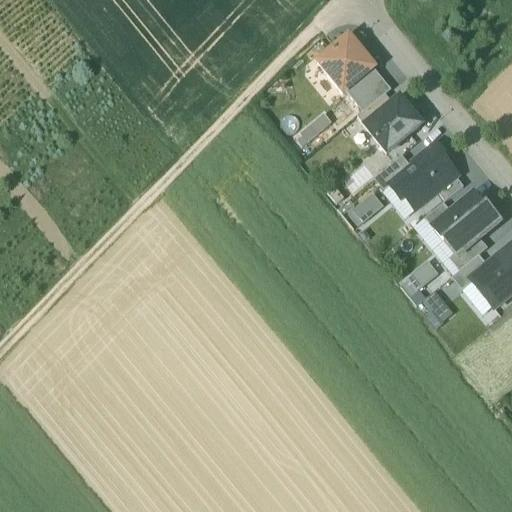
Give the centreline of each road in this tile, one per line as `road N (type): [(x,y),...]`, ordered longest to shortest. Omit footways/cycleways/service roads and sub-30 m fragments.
road 1 (track): [(0,351),(342,0)]
road 2 (residential): [(365,0),(511,179)]
